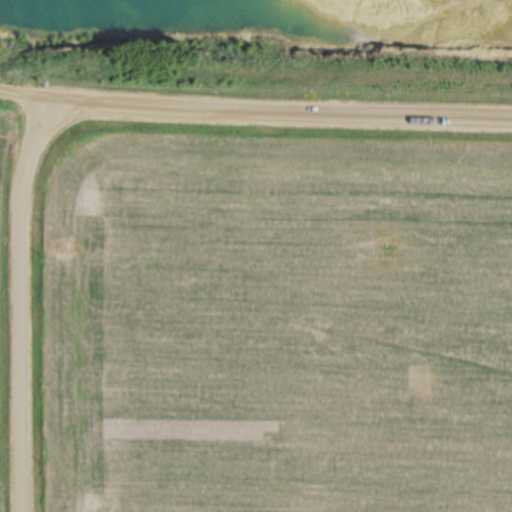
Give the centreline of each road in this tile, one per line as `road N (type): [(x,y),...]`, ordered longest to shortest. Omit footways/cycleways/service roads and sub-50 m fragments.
road 1 (residential): [(511,115),(92,100),(0,85)]
road 2 (residential): [(25,511),(24,198),(41,129),(92,100)]
